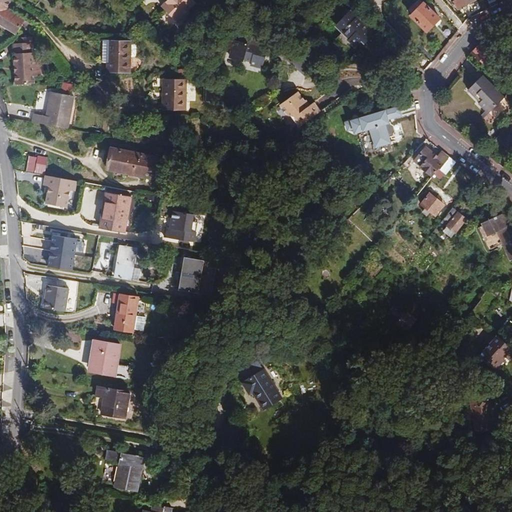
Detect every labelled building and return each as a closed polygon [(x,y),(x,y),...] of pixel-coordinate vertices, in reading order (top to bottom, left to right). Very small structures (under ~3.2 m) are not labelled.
[(0,0),(0,5),(6,9),(9,3),(10,0),(0,0)] [(196,2),(193,0),(167,0),(161,7),(177,22),(196,2)] [(417,0),(408,10),(412,14),(424,2),(421,0),(417,0)] [(474,0),(451,0),(457,10),(465,5),(465,4),(469,3),(474,0)] [(433,21),(438,16),(424,2),(411,16),(427,32),(435,23),(433,21)] [(6,9),(0,5),(0,25),(16,35),(25,21),(6,9)] [(361,21),(350,10),(335,25),(349,39),(347,40),(355,48),(362,41),(366,37),(369,40),(376,33),(363,20),(361,21)] [(250,65),(263,68),(268,49),(259,46),(262,35),(242,29),(239,42),(230,39),(227,50),(233,51),(231,59),(244,62),(244,60),(251,61),(250,65)] [(21,43),(13,44),(15,66),(17,66),(17,72),(15,72),(16,85),(34,84),(34,77),(41,76),(40,59),(33,60),(32,37),(20,38),(21,43)] [(108,41),(107,72),(130,73),(131,42),(108,41)] [(471,53),(488,66),(496,57),(480,43),(471,53)] [(314,69),(295,52),(288,60),(306,77),(314,69)] [(399,61),(410,72),(418,64),(407,53),(399,61)] [(485,77),(479,83),(476,81),(467,90),(474,97),(476,95),(482,100),(479,102),(478,104),(485,111),(488,113),(504,97),(485,77)] [(163,110),(185,110),(186,80),(164,79),(163,110)] [(34,114),(33,122),(68,129),(74,96),(51,92),(46,116),(34,114)] [(304,102),(298,92),(280,104),(287,115),(295,117),(301,126),(320,112),(314,103),(309,106),(305,101),(304,102)] [(387,119),(401,115),(399,107),(347,122),(346,124),(348,129),(350,130),(354,129),(355,133),(370,129),(376,147),(390,143),(389,137),(394,136),(394,134),(395,131),(394,125),(391,124),(391,122),(388,122),(387,119)] [(440,169),(449,157),(443,153),(439,157),(426,147),(414,161),(433,176),(439,168),(440,169)] [(157,157),(111,148),(106,169),(153,178),(155,167),(157,157)] [(25,172),(34,174),(37,157),(28,156),(25,172)] [(37,156),(34,174),(44,175),(47,158),(37,156)] [(446,174),(455,163),(449,157),(440,169),(446,174)] [(164,169),(155,167),(153,178),(162,181),(164,169)] [(75,181),(43,175),(42,185),(47,186),(44,203),(65,207),(68,190),(73,191),(75,181)] [(100,228),(125,232),(131,197),(107,193),(100,228)] [(434,196),(430,193),(421,204),(431,212),(436,216),(444,204),(440,201),(434,196)] [(431,212),(421,204),(418,207),(428,215),(431,212)] [(167,228),(165,237),(195,242),(197,232),(192,231),(194,214),(174,211),(171,228),(167,228)] [(511,260),(511,220),(508,211),(481,223),(483,226),(479,228),(489,251),(503,245),(510,261),(511,260)] [(452,237),(466,218),(459,213),(444,231),(452,237)] [(54,235),(49,267),(73,271),(78,239),(54,235)] [(116,278),(131,280),(133,268),(136,249),(121,246),(116,278)] [(184,257),(179,290),(198,294),(204,261),(184,257)] [(140,269),(133,268),(131,280),(138,281),(140,269)] [(69,289),(47,285),(44,308),(65,311),(69,289)] [(487,291),(497,299),(501,294),(491,286),(487,291)] [(497,299),(487,291),(480,300),(481,300),(472,313),(480,320),(497,299)] [(133,329),(138,297),(114,293),(113,302),(119,303),(114,330),(133,333),(133,329)] [(408,313),(396,328),(410,337),(421,322),(408,313)] [(146,317),(136,316),(133,329),(144,331),(146,317)] [(511,351),(511,348),(496,335),(478,356),(497,372),(506,362),(503,359),(505,357),(506,358),(509,355),(511,351)] [(115,377),(120,345),(94,340),(93,350),(96,350),(92,372),(115,377)] [(252,367),(257,374),(264,369),(260,362),(252,367)] [(264,410),(282,398),(264,369),(257,374),(243,383),(250,394),(252,393),(253,392),(264,410)] [(129,391),(98,386),(96,396),(104,397),(101,414),(125,418),(129,391)] [(488,395),(470,398),(472,405),(475,423),(476,432),(494,429),(488,395)] [(475,423),(472,405),(465,412),(466,419),(475,423)] [(139,467),(141,457),(108,450),(106,461),(120,464),(115,487),(137,492),(142,468),(139,467)]
